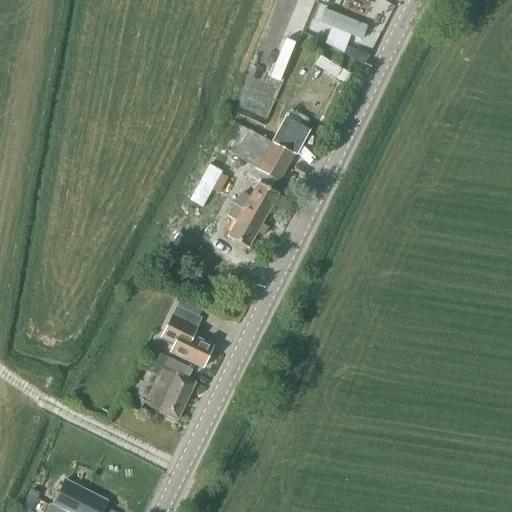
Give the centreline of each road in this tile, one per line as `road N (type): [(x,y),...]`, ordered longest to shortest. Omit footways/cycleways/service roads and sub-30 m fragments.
road 1 (secondary): [(159,511),(417,0)]
road 2 (track): [(23,386),(180,468)]
